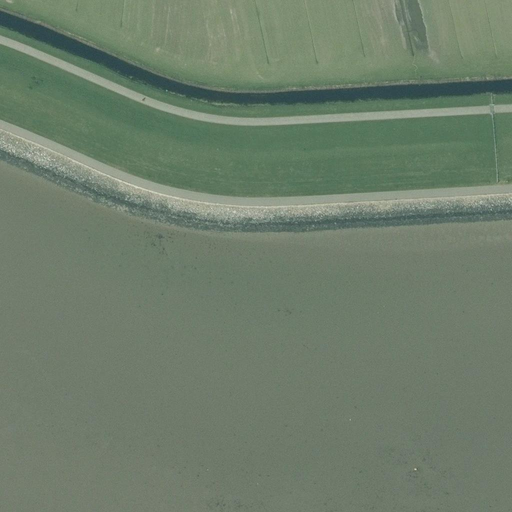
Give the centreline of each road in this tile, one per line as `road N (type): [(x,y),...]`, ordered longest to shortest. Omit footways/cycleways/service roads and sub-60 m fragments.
road 1 (unclassified): [(511,112),(211,123),(0,43)]
road 2 (unclassified): [(0,133),(136,191),(192,205),(283,210),(511,197)]
